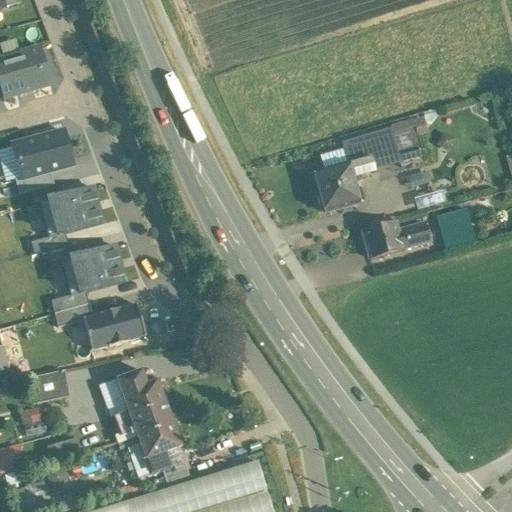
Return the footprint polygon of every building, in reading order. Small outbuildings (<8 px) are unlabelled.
[(39,48),(0,59),(0,87),(4,100),(17,96),(32,92),(50,86),(39,48)] [(412,122),(405,123),(407,129),(392,133),(400,162),(399,162),(400,168),(423,162),(416,136),(426,133),(425,127),(412,122)] [(391,129),(341,144),(347,165),(348,165),(348,166),(370,160),(373,169),(399,162),(400,162),(392,133),(391,129)] [(63,132),(11,146),(21,181),(73,167),(63,132)] [(347,165),(313,175),(320,198),(317,201),(318,207),(322,208),(324,213),(359,204),(352,179),(374,173),(373,169),(370,160),(348,166),(348,165),(347,165)] [(92,189),(38,203),(48,240),(85,230),(102,225),(92,189)] [(394,223),(362,232),(369,260),(402,251),(401,250),(429,242),(424,225),(397,232),(394,223)] [(114,247),(60,261),(70,298),(124,284),(114,247)] [(100,316),(83,321),(91,351),(108,347),(109,347),(128,342),(127,341),(145,337),(140,318),(136,306),(119,311),(119,310),(100,315),(100,316)] [(64,372),(31,379),(36,405),(67,398),(62,373),(64,373),(64,372)] [(141,372),(102,386),(113,418),(127,413),(128,413),(129,417),(165,405),(156,382),(146,386),(141,372)] [(165,405),(129,417),(128,413),(127,413),(113,418),(119,434),(133,430),(136,438),(172,426),(165,405)] [(27,413),(21,414),(24,424),(29,423),(27,413)] [(172,426),(136,438),(145,461),(150,475),(167,469),(162,455),(180,448),(172,426)] [(75,439),(46,448),(50,463),(79,455),(75,439)] [(0,467),(23,461),(18,444),(0,448),(0,467)] [(272,511),(256,459),(88,511),(272,511)] [(185,465),(162,473),(165,484),(188,476),(185,465)] [(49,489),(72,483),(68,468),(46,473),(49,489)]
